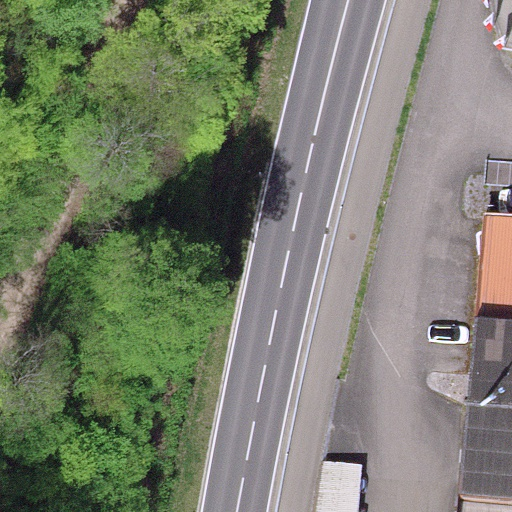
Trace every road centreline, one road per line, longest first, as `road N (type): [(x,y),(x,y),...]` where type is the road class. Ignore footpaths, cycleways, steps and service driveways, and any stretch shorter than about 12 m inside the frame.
road 1 (primary): [(352,0),(234,511)]
road 2 (track): [(125,0),(0,322)]
